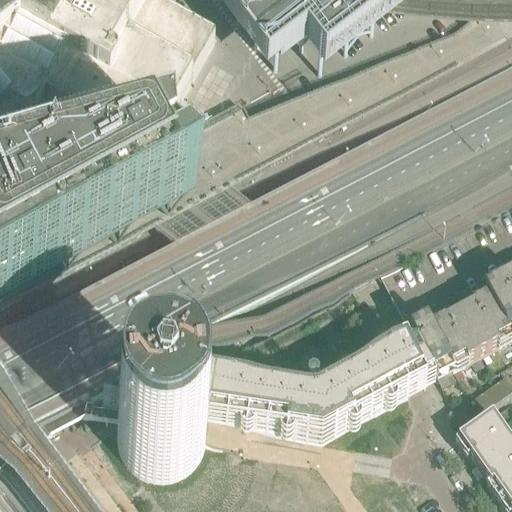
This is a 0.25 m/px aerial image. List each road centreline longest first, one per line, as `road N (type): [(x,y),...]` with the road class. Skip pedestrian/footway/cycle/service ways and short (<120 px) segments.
road 1 (unclassified): [(0,388),(27,428),(44,433),(511,180)]
road 2 (tertiary): [(511,120),(0,399)]
road 3 (tertiary): [(0,431),(511,154)]
road 4 (unclassified): [(511,57),(0,330)]
road 5 (residential): [(453,511),(421,468),(428,415),(393,338)]
